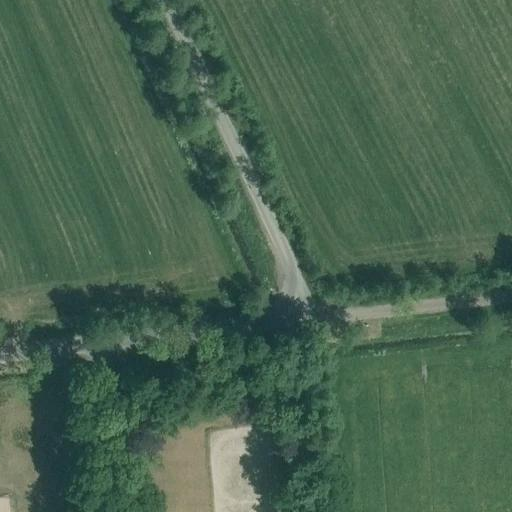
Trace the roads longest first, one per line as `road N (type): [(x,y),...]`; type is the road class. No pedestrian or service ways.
road 1 (unclassified): [(297,319),(279,242),(166,0)]
road 2 (unclassified): [(0,355),(297,319)]
road 3 (unclassified): [(297,319),(511,295)]
